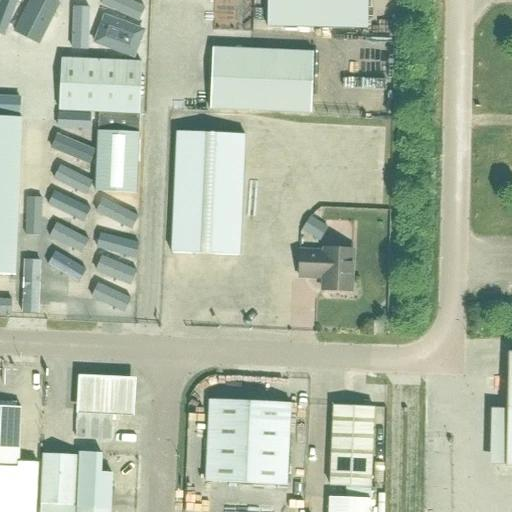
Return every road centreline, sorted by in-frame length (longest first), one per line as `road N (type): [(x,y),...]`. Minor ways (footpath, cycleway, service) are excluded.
road 1 (unclassified): [(170,350),(412,359),(435,344),(449,325),(458,0)]
road 2 (unknown): [(170,350),(166,27)]
road 3 (unknown): [(435,344),(453,446),(465,483),(487,511)]
road 4 (unclassified): [(170,350),(0,344)]
road 5 (unclassified): [(160,511),(170,350)]
